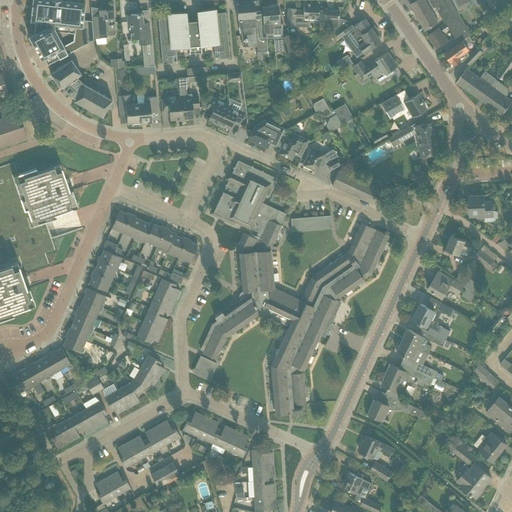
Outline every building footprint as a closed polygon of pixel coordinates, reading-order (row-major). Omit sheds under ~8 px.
[(34,33),(29,36),(34,46),(33,47),(36,52),(37,52),(41,59),(43,58),(55,52),(59,59),(67,54),(57,35),(55,31),(54,28),(54,24),(82,27),(82,25),(85,25),(84,34),(89,43),(93,40),(93,39),(93,31),(92,26),(92,21),(83,20),(85,3),(72,2),(72,1),(67,1),(61,1),(61,0),(60,0),(32,0),(32,5),(31,5),(31,13),(30,21),(35,22),(34,33)] [(449,29),(454,38),(457,43),(469,36),(470,35),(450,0),(415,0),(411,3),(426,29),(443,19),(449,29)] [(266,36),(263,36),(259,2),(236,4),(238,20),(240,35),(241,35),(242,47),(256,46),(257,52),(267,51),(266,36)] [(328,27),(332,27),(332,28),(335,28),(338,26),(339,20),(339,11),(324,10),(324,12),(318,12),(319,4),(303,3),(303,10),(295,10),(295,9),(288,8),(287,26),(294,26),(303,26),(304,17),(328,18),(328,27)] [(272,29),(272,28),(282,27),(281,19),(279,20),(279,16),(278,6),(262,7),(263,17),(264,30),(264,34),(273,33),(272,29)] [(99,25),(92,26),(93,31),(93,39),(108,37),(108,35),(114,35),(115,33),(115,29),(114,10),(106,11),(106,9),(99,10),(99,19),(99,25)] [(215,13),(215,9),(197,11),(198,20),(186,21),(185,12),(167,14),(168,18),(158,19),(162,64),(173,63),(172,55),(176,55),(175,47),(188,45),(188,46),(201,45),(201,44),(214,43),(214,52),(218,51),(219,59),(229,58),(225,12),(215,13)] [(504,18),(500,11),(495,15),(500,22),(504,18)] [(142,13),(126,15),(127,21),(129,21),(130,38),(137,38),(138,45),(142,44),(152,43),(150,25),(150,21),(143,21),(142,13)] [(482,24),(485,29),(496,21),(492,16),(482,24)] [(378,32),(373,26),(370,28),(364,19),(357,24),(353,27),(348,21),(339,18),(339,20),(338,26),(335,28),(333,30),(331,33),(336,39),(341,36),(342,38),(349,33),(358,45),(351,50),(356,57),(370,47),(379,41),(375,35),(378,32)] [(442,34),(449,29),(445,23),(428,35),(437,47),(447,40),(442,34)] [(278,38),(282,52),(293,49),(289,35),(278,38)] [(457,43),(447,51),(444,53),(451,62),(452,61),(454,65),(461,60),(458,57),(469,49),(466,45),(472,41),(469,36),(457,43)] [(443,45),(447,51),(457,43),(454,38),(443,45)] [(82,69),(98,58),(88,45),(73,56),(82,69)] [(0,146),(27,137),(23,125),(19,126),(15,114),(0,119),(0,96),(8,93),(1,73),(0,73),(0,62),(1,62),(0,58),(3,57),(3,58),(4,58),(0,46),(0,146)] [(477,47),(465,60),(470,65),(483,52),(477,47)] [(362,80),(372,73),(376,79),(384,74),(387,79),(395,73),(393,69),(396,66),(387,52),(374,60),(375,60),(364,67),(360,60),(351,66),(355,74),(357,73),(362,80)] [(153,54),(143,55),(144,66),(147,66),(154,65),(153,54)] [(511,54),(497,75),(503,79),(511,66),(511,54)] [(351,64),(346,56),(337,62),(341,69),(351,64)] [(65,89),(66,89),(71,95),(71,94),(75,98),(73,100),(102,117),(107,108),(109,110),(112,110),(112,102),(111,101),(112,99),(83,83),(76,76),(81,73),(71,59),(50,73),(60,88),(63,86),(65,88),(65,89)] [(207,67),(187,68),(187,76),(207,75),(207,67)] [(456,82),(480,99),(491,84),(486,80),(485,82),(466,68),(456,82)] [(226,75),(227,82),(242,81),(241,72),(226,75)] [(495,78),(491,84),(480,99),(502,115),(511,101),(506,97),(507,95),(508,92),(508,90),(508,88),(506,86),(495,78)] [(180,97),(182,119),(193,118),(193,108),(199,108),(198,96),(191,96),(191,95),(186,95),(185,83),(179,83),(179,86),(180,97)] [(424,105),(417,93),(409,98),(404,89),(380,103),(389,119),(404,110),(407,108),(412,117),(426,109),(424,105)] [(202,108),(202,107),(204,107),(209,97),(201,93),(201,92),(200,92),(202,108)] [(139,124),(137,103),(131,104),(130,94),(117,95),(118,103),(119,111),(126,110),(127,123),(133,122),(133,124),(139,123),(139,124)] [(137,95),(137,103),(139,124),(152,123),(151,113),(158,112),(156,96),(146,97),(144,97),(143,94),(137,95)] [(182,119),(180,97),(175,98),(175,100),(169,101),(169,98),(161,99),(162,111),(169,111),(170,120),(182,119)] [(208,119),(219,124),(228,104),(224,103),(223,105),(217,102),(218,100),(211,97),(206,108),(212,111),(208,119)] [(316,112),(317,111),(327,105),(323,98),(314,103),(313,107),(316,112)] [(228,104),(219,124),(230,129),(233,120),(240,123),(245,112),(238,109),(237,112),(231,109),(232,106),(228,104)] [(327,105),(317,111),(327,116),(332,114),(327,105)] [(330,118),(326,125),(330,131),(341,125),(336,114),(330,118)] [(264,119),(255,125),(248,139),(267,148),(269,143),(276,146),(283,128),(264,119)] [(414,126),(421,157),(438,154),(431,122),(414,126)] [(405,128),(393,135),(388,138),(393,147),(402,142),(400,138),(408,133),(405,128)] [(385,132),(371,139),(375,145),(388,138),(385,132)] [(278,153),(291,160),(294,154),(300,157),(305,148),(308,140),(299,136),(294,139),(286,136),(282,144),(278,153)] [(311,148),(303,165),(316,171),(319,166),(321,167),(325,165),(329,171),(342,164),(338,157),(333,149),(324,154),(311,148)] [(301,300),(273,288),(270,248),(281,225),(280,225),(281,222),(282,223),(286,214),(279,210),(268,205),(261,202),(265,194),(268,196),(276,178),(251,167),(238,160),(214,212),(226,218),(233,221),(258,232),(255,238),(245,234),(244,234),(240,244),(241,252),(239,252),(243,291),(244,296),(239,300),(240,299),(243,303),(224,316),(221,312),(214,317),(217,321),(212,325),(209,330),(202,346),(201,349),(203,351),(202,353),(215,359),(225,337),(223,337),(226,334),(227,335),(259,312),(258,312),(264,308),(265,306),(292,318),(275,356),(276,357),(272,365),(273,375),(272,375),(275,414),(292,412),(292,415),(301,414),(301,409),(293,409),(292,405),(305,404),(303,372),(301,372),(302,368),(303,369),(319,335),(321,336),(328,322),(330,323),(340,302),(335,299),(337,297),(363,279),(362,277),(370,272),(374,263),(375,264),(388,235),(376,230),(361,223),(348,251),(311,277),(301,300)] [(0,319),(12,315),(11,312),(35,304),(29,287),(28,288),(24,277),(25,277),(25,276),(22,277),(22,274),(49,265),(46,255),(56,251),(51,239),(51,238),(45,221),(56,217),(55,215),(78,207),(76,201),(72,190),(70,190),(67,180),(68,179),(67,179),(65,179),(62,169),(60,163),(37,171),(36,168),(18,174),(17,174),(13,162),(0,166),(0,319)] [(409,180),(420,185),(426,173),(415,167),(409,180)] [(382,208),(388,194),(338,171),(332,185),(382,208)] [(485,202),(484,195),(469,196),(470,216),(476,216),(476,217),(476,216),(477,218),(493,217),(493,201),(485,202)] [(111,228),(122,233),(131,214),(127,212),(126,214),(119,210),(111,228)] [(122,233),(134,238),(141,220),(135,217),(135,216),(131,214),(122,233)] [(331,227),(330,216),(291,219),(292,230),(331,227)] [(145,242),(153,224),(149,222),(148,223),(141,220),(134,238),(145,243),(145,242)] [(145,242),(156,247),(165,227),(161,225),(160,227),(153,224),(145,242)] [(166,252),(167,253),(168,250),(175,235),(176,234),(174,233),(168,231),(169,229),(165,227),(156,247),(154,253),(164,257),(166,252)] [(167,253),(178,258),(187,238),(182,236),(182,238),(175,235),(167,253)] [(465,241),(465,240),(452,235),(446,250),(455,254),(467,259),(470,252),(488,268),(494,261),(473,244),(465,241)] [(496,235),(491,240),(495,244),(500,238),(496,235)] [(187,238),(178,258),(180,258),(190,262),(197,245),(190,241),(191,240),(187,238)] [(103,247),(114,252),(116,248),(117,248),(118,246),(106,241),(103,247)] [(97,261),(98,262),(98,261),(116,269),(121,258),(112,254),(103,250),(100,257),(99,256),(97,260),(97,261)] [(94,267),(92,272),(111,280),(116,269),(98,261),(98,262),(95,268),(94,267)] [(137,265),(133,276),(137,278),(142,267),(137,265)] [(147,269),(155,273),(157,268),(149,265),(147,269)] [(428,289),(437,294),(442,298),(449,286),(454,289),(452,291),(458,294),(463,285),(447,276),(439,271),(428,289)] [(111,280),(92,272),(90,276),(92,276),(89,284),(107,291),(111,280)] [(183,277),(172,272),(171,275),(169,279),(181,283),(183,277)] [(133,276),(128,287),(132,289),(137,278),(133,276)] [(162,279),(155,293),(174,301),(180,290),(174,287),(175,284),(162,279)] [(463,285),(475,294),(480,288),(469,279),(463,285)] [(86,293),(83,299),(102,307),(103,303),(102,303),(105,296),(96,292),(86,288),(84,292),(86,293)] [(462,296),(471,302),(474,296),(466,289),(462,296)] [(155,293),(149,307),(163,313),(164,310),(169,313),(174,301),(155,293)] [(120,298),(118,304),(124,307),(127,301),(120,298)] [(78,306),(77,310),(95,318),(98,311),(100,311),(102,307),(83,299),(80,306),(78,306)] [(435,309),(451,316),(454,309),(439,302),(435,309)] [(430,319),(434,311),(430,308),(421,304),(413,320),(422,324),(439,333),(442,327),(438,325),(439,323),(430,319)] [(149,307),(143,322),(162,330),(167,319),(161,316),(163,313),(149,307)] [(76,315),(73,322),(92,329),(94,325),(92,325),(95,318),(77,310),(75,314),(76,315)] [(69,328),(67,332),(86,340),(89,333),(90,334),(92,329),(73,322),(70,329),(69,328)] [(162,330),(143,322),(136,337),(150,342),(151,339),(157,342),(162,330)] [(420,343),(424,337),(414,332),(408,329),(402,341),(421,350),(423,351),(428,354),(431,349),(420,343)] [(124,331),(122,335),(129,339),(131,334),(124,331)] [(428,339),(443,346),(446,340),(428,331),(425,337),(428,339)] [(86,340),(67,332),(65,337),(66,337),(63,344),(72,348),(82,352),(84,348),(83,347),(86,340)] [(486,353),(492,346),(494,343),(490,340),(482,350),(486,353)] [(128,341),(125,348),(131,351),(134,344),(128,341)] [(415,362),(421,350),(402,341),(397,352),(415,362)] [(54,350),(50,352),(60,370),(66,366),(67,368),(71,365),(66,356),(61,347),(54,351),(54,350)] [(46,356),(40,359),(50,378),(54,375),(53,373),(60,370),(50,352),(46,355),(46,356)] [(148,355),(140,368),(157,379),(164,368),(159,365),(161,362),(152,357),(148,355)] [(209,379),(216,364),(201,357),(194,372),(209,379)] [(89,358),(83,363),(87,368),(92,363),(89,358)] [(33,362),(28,364),(38,382),(45,378),(46,380),(50,378),(40,359),(33,363),(33,362)] [(438,371),(431,368),(417,362),(414,369),(428,375),(435,378),(437,372),(438,371)] [(25,368),(18,371),(29,390),(33,387),(32,385),(38,382),(28,364),(24,366),(25,368)] [(386,393),(388,394),(398,398),(400,395),(401,395),(407,382),(415,385),(417,383),(424,386),(428,375),(414,369),(411,375),(405,373),(406,371),(390,364),(381,384),(388,388),(386,393)] [(498,381),(488,373),(489,373),(479,365),(473,372),(493,388),(498,381)] [(106,371),(104,366),(97,369),(100,374),(106,371)] [(134,379),(132,382),(141,392),(146,387),(151,390),(157,379),(140,368),(133,379),(134,379)] [(29,390),(18,371),(12,375),(12,374),(7,376),(17,394),(24,390),(25,392),(29,390)] [(437,372),(435,378),(441,381),(443,375),(437,372)] [(96,376),(91,379),(97,391),(103,388),(96,376)] [(97,391),(91,379),(85,383),(91,394),(97,391)] [(129,383),(118,389),(128,407),(139,401),(136,396),(141,392),(132,382),(129,384),(129,383)] [(128,407),(118,389),(104,397),(111,410),(114,408),(117,413),(128,407)] [(75,391),(69,395),(72,400),(78,396),(75,391)] [(398,398),(388,394),(384,403),(375,399),(368,413),(383,420),(389,406),(395,408),(396,406),(422,418),(425,412),(398,399),(398,398)] [(511,407),(499,397),(486,412),(509,431),(511,426),(511,407)] [(99,401),(85,409),(95,427),(106,421),(104,415),(107,414),(99,401)] [(48,407),(43,410),(46,416),(51,413),(48,407)] [(85,409),(72,416),(79,429),(82,428),(85,433),(95,427),(85,409)] [(182,429),(197,436),(206,417),(194,412),(192,417),(188,415),(182,429)] [(72,416),(58,424),(68,442),(79,436),(76,431),(79,429),(72,416)] [(197,436),(212,443),(219,429),(215,428),(218,422),(206,417),(197,436)] [(167,420),(156,426),(166,444),(180,436),(173,424),(170,425),(167,420)] [(68,442),(58,424),(44,432),(51,445),(54,443),(57,448),(68,442)] [(212,443),(227,450),(236,431),(224,425),(222,431),(219,429),(212,443)] [(148,437),(145,439),(152,452),(166,444),(156,426),(145,432),(148,437)] [(236,431),(227,450),(242,457),(249,443),(245,441),(248,436),(236,431)] [(478,449),(485,455),(492,461),(506,444),(498,438),(492,432),(487,438),(486,437),(477,448),(478,449)] [(139,435),(128,442),(138,459),(152,452),(145,439),(142,441),(139,435)] [(382,455),(390,458),(394,449),(392,448),(380,442),(367,436),(359,451),(373,458),(377,448),(384,451),(382,455)] [(448,448),(468,464),(474,457),(454,440),(448,448)] [(138,459),(128,442),(117,448),(120,453),(117,455),(124,467),(138,459)] [(468,444),(464,449),(469,453),(473,448),(468,444)] [(251,449),(252,465),(273,464),(272,452),(266,452),(266,449),(251,449)] [(218,455),(215,461),(221,464),(223,457),(218,455)] [(369,470),(387,481),(393,472),(375,461),(369,470)] [(172,462),(161,468),(164,474),(175,468),(172,462)] [(252,465),(253,481),(268,480),(268,477),(274,477),(273,464),(252,465)] [(461,485),(471,493),(472,494),(475,497),(480,491),(491,477),(483,471),(475,464),(469,470),(467,468),(457,481),(462,485),(461,485)] [(150,474),(153,480),(164,474),(161,468),(150,474)] [(175,468),(164,474),(167,480),(178,474),(175,468)] [(117,471),(106,477),(116,495),(130,488),(123,475),(120,476),(117,471)] [(343,486),(352,490),(355,492),(359,484),(369,489),(371,483),(361,478),(362,478),(359,476),(350,472),(343,486)] [(164,474),(153,480),(157,486),(167,480),(164,474)] [(116,495),(106,477),(95,484),(98,489),(95,490),(103,503),(111,498),(116,495)] [(253,481),(254,497),(275,496),(274,483),(268,483),(268,480),(253,481)] [(242,486),(234,488),(236,498),(244,497),(242,486)] [(416,500),(422,505),(427,500),(421,495),(416,500)] [(255,509),(254,511),(255,511),(269,511),(270,508),(275,508),(275,496),(254,497),(255,509)] [(360,506),(373,511),(378,511),(381,505),(364,497),(360,506)] [(125,498),(119,501),(122,507),(128,504),(125,498)] [(435,511),(465,511),(461,509),(464,505),(456,499),(453,503),(455,505),(451,510),(449,508),(445,511),(442,511),(438,509),(435,511)] [(364,511),(359,509),(359,508),(352,505),(350,507),(336,501),(331,511),(364,511)]
